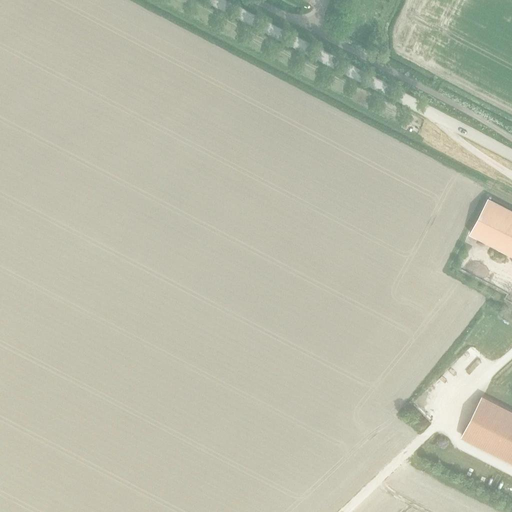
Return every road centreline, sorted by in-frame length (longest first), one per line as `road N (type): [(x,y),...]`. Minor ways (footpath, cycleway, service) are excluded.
road 1 (unclassified): [(255,0),(511,137)]
road 2 (unclassified): [(448,122),(213,0)]
